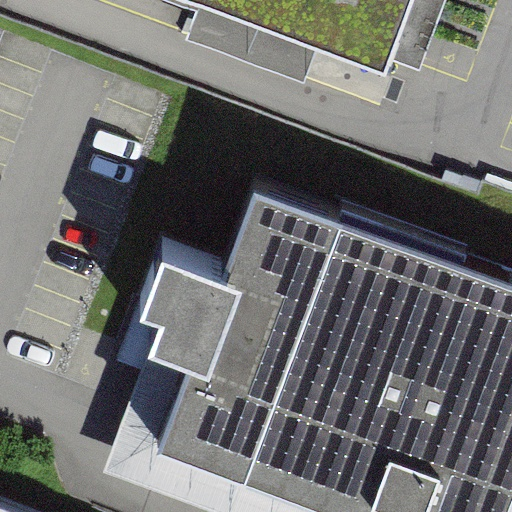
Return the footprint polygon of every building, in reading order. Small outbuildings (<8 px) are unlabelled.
[(304,74),(322,26),(252,0),(192,0),(197,2),(187,30),(304,74)] [(252,0),(322,26),(385,50),(404,0),(252,0)] [(511,265),(256,169),(224,255),(185,241),(153,326),(155,327),(192,341),(158,431),(339,499),(374,511),(505,511),(511,495),(511,265)] [(192,341),(155,327),(105,462),(238,511),(334,511),(339,499),(158,431),(192,341)] [(0,511),(30,511),(0,500),(0,511)]
